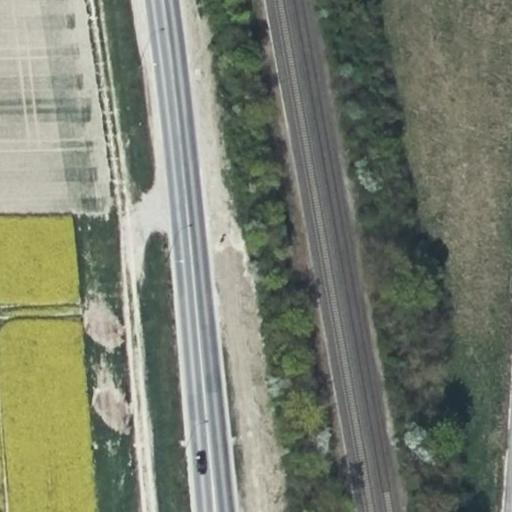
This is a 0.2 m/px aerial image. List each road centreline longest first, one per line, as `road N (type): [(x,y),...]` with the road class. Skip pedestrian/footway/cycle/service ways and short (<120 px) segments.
road 1 (primary): [(215,511),(163,0)]
road 2 (track): [(186,212),(156,216),(133,238),(131,310),(151,511)]
